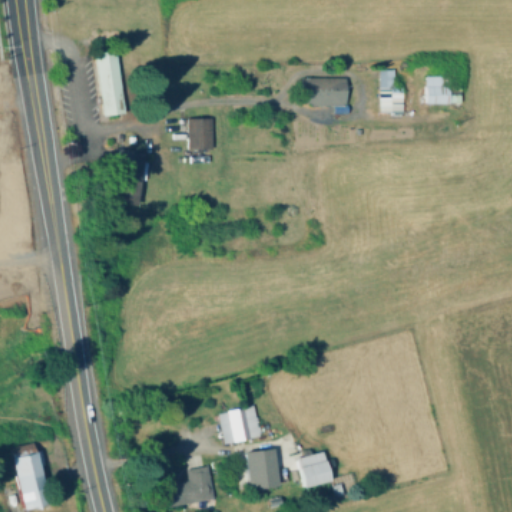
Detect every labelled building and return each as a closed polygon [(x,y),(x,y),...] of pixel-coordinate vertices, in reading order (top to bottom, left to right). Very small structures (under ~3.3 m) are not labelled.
[(90,53),(112,50),(121,112),(99,116),(90,53)] [(399,85),(389,85),(390,68),(375,68),(374,111),(398,111),(399,85)] [(457,85),(444,85),(444,75),(421,74),(420,101),(456,102),(457,85)] [(342,76),(297,75),(297,103),(341,103),(342,76)] [(182,117),(183,148),(208,147),(208,116),(182,117)] [(140,150),(115,147),(108,200),(132,204),(140,150)] [(0,210),(6,210),(8,229),(0,230),(0,210)] [(0,236),(6,236),(8,255),(0,255),(0,236)] [(0,262),(5,262),(8,282),(0,283),(0,262)] [(213,411),(220,442),(256,434),(249,403),(213,411)] [(30,442),(33,452),(34,451),(46,503),(22,509),(7,447),(30,442)] [(272,479),(273,481),(253,484),(252,480),(249,481),(245,453),(268,449),(272,479)] [(327,478),(301,485),(294,460),(320,453),(327,478)] [(212,498),(162,507),(158,485),(187,480),(185,469),(206,465),(212,498)]
